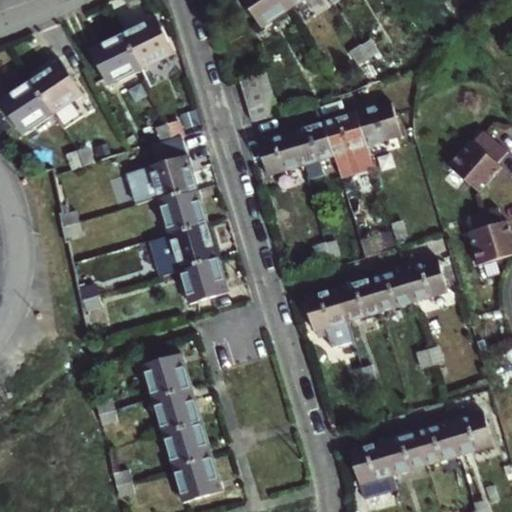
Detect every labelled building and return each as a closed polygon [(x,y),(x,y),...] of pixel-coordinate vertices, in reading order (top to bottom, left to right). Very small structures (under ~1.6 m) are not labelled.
[(286,0),(244,0),(259,22),(264,29),(272,24),(291,10),(293,9),(286,0)] [(286,0),(293,9),(306,0),(286,0)] [(444,0),(452,11),(461,5),(457,0),(444,0)] [(158,18),(125,35),(142,70),(167,58),(176,53),(172,46),(158,18)] [(120,81),(142,70),(125,35),(93,51),(107,79),(110,86),(120,81)] [(362,46),(371,59),(380,53),(371,40),(362,46)] [(371,82),(381,75),(371,59),(362,46),(351,53),(371,82)] [(324,85),(333,79),(315,50),(305,56),(324,85)] [(63,61),(32,81),(54,114),(76,99),(84,94),(80,87),(63,61)] [(240,77),(254,122),(282,114),(267,70),(240,77)] [(2,102),(19,128),(23,134),(31,129),(54,114),(32,81),(2,102)] [(393,103),(360,113),(370,146),(403,136),(393,103)] [(370,146),(360,113),(326,124),(336,157),(340,169),(373,159),(370,146)] [(169,125),(173,140),(184,137),(180,121),(169,125)] [(304,167),(336,157),(326,124),(294,133),(304,167)] [(163,143),(173,140),(169,125),(158,128),(163,143)] [(271,177),(304,167),(294,133),(261,143),(271,177)] [(151,166),(161,199),(162,202),(201,190),(184,137),(173,140),(163,143),(154,146),(159,164),(151,166)] [(470,151),(467,149),(448,178),(481,200),(499,172),(497,171),(506,157),(478,139),(470,151)] [(90,148),(79,152),(84,167),(95,164),(90,148)] [(69,155),(74,170),(84,167),(79,152),(69,155)] [(31,190),(58,184),(56,176),(55,170),(28,176),(31,190)] [(61,199),(58,184),(31,190),(34,204),(61,199)] [(162,202),(172,236),(211,225),(201,190),(162,202)] [(34,204),(37,219),(60,214),(64,213),(61,199),(34,204)] [(479,266),(511,256),(511,241),(507,223),(503,225),(499,211),(468,220),(472,234),(469,235),(479,266)] [(63,217),(67,227),(80,223),(77,213),(63,217)] [(60,214),(37,219),(41,233),(63,228),(60,214)] [(404,222),(393,226),(397,239),(408,235),(404,222)] [(80,223),(67,227),(69,236),(83,232),(80,223)] [(211,225),(172,236),(182,268),(221,256),(211,225)] [(387,242),(397,239),(393,226),(383,229),(387,242)] [(41,233),(44,247),(66,242),(63,228),(41,233)] [(66,242),(44,247),(47,262),(73,256),(70,241),(66,242)] [(327,245),(331,258),(341,255),(337,242),(327,245)] [(320,262),(331,258),(327,245),(316,249),(320,262)] [(50,276),(76,271),(75,265),(73,256),(47,262),(50,276)] [(221,256),(182,268),(183,272),(193,304),(232,292),(221,259),(221,256)] [(439,258),(406,268),(416,302),(449,292),(439,258)] [(406,268),(373,279),(383,312),(416,302),(406,268)] [(80,285),(76,271),(50,276),(53,291),(80,285)] [(383,312),(373,279),(340,289),(350,322),(383,312)] [(83,288),(86,299),(100,295),(97,284),(83,288)] [(56,306),(83,300),(80,285),(53,291),(56,306)] [(350,322),(340,289),(307,299),(317,332),(319,331),(328,329),(330,335),(333,348),(355,341),(350,322)] [(100,295),(86,299),(90,310),(103,306),(100,295)] [(60,321),(86,315),(83,300),(56,306),(60,321)] [(63,335),(89,329),(86,315),(60,321),(63,335)] [(66,350),(70,349),(93,344),(89,329),(63,335),(66,350)] [(328,329),(319,331),(320,338),(330,335),(328,329)] [(441,345),(430,348),(435,364),(446,361),(441,345)] [(424,367),(435,364),(430,348),(419,351),(424,367)] [(155,400),(162,398),(193,389),(183,355),(152,364),(145,366),(148,376),(155,400)] [(373,365),(363,368),(368,384),(378,381),(373,365)] [(368,384),(363,368),(353,371),(358,387),(368,384)] [(166,435),(173,433),(203,424),(193,389),(162,398),(155,400),(158,409),(166,435)] [(99,404),(101,415),(116,412),(113,400),(99,404)] [(104,424),(118,420),(116,412),(101,415),(104,424)] [(485,413),(452,423),(462,456),(495,446),(485,413)] [(452,423),(419,433),(429,466),(462,456),(452,423)] [(175,468),(213,457),(203,424),(173,433),(166,435),(168,445),(175,468)] [(396,476),(429,466),(419,433),(386,443),(396,476)] [(362,486),(396,476),(386,443),(352,453),(362,486)] [(185,502),(192,500),(223,491),(213,457),(175,468),(176,471),(183,493),(185,502)] [(116,475),(119,487),(134,483),(131,472),(116,475)] [(74,477),(60,484),(74,509),(87,501),(74,477)] [(121,497),(136,493),(134,483),(119,487),(121,497)] [(60,484),(47,492),(58,511),(68,511),(74,509),(60,484)] [(58,511),(47,492),(34,500),(40,511),(58,511)] [(40,511),(34,500),(21,507),(23,511),(40,511)] [(476,503),(479,510),(489,507),(486,500),(476,503)]
